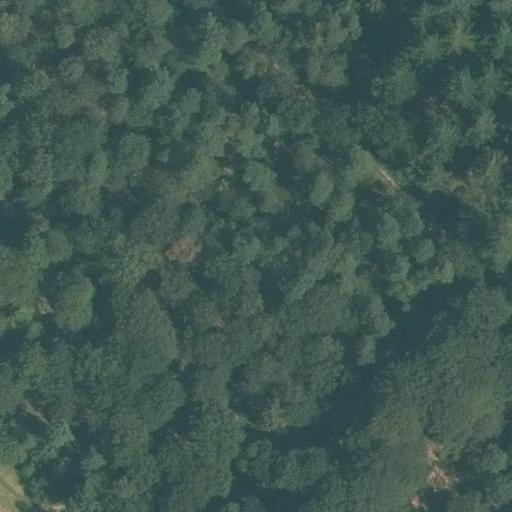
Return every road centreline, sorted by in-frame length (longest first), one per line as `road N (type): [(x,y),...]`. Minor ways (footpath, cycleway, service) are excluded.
road 1 (track): [(261,511),(0,261)]
road 2 (track): [(302,511),(511,338)]
